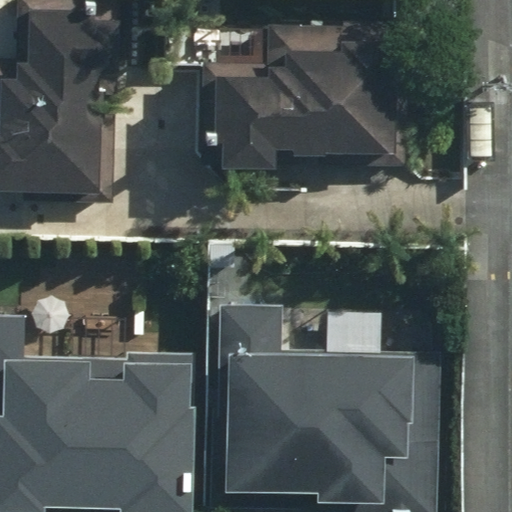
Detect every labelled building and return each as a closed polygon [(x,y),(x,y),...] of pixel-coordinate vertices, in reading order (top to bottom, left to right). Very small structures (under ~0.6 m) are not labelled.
[(0,50),(0,184),(114,186),(115,68),(126,68),(126,0),(26,0),(26,51),(0,50)] [(409,34),(351,30),(351,43),(296,39),(294,68),(224,64),(220,131),(230,132),(229,156),(281,159),(282,141),(409,148),(415,46),(408,45),(409,34)] [(469,159),(494,158),(493,104),(468,104),(469,159)] [(290,298),(225,298),(223,492),(371,493),(371,510),(439,510),(440,350),(290,348),(290,298)] [(27,312),(0,311),(0,504),(195,507),(197,351),(27,349),(27,312)]
